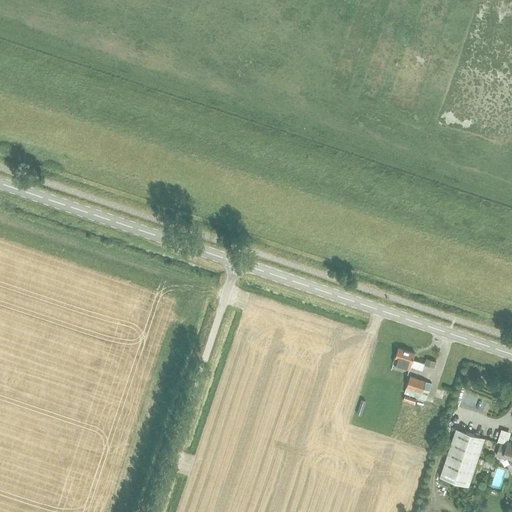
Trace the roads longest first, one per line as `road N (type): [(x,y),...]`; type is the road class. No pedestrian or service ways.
road 1 (secondary): [(511,356),(234,262)]
road 2 (unclassified): [(150,511),(234,262)]
road 3 (secondary): [(234,262),(0,183)]
